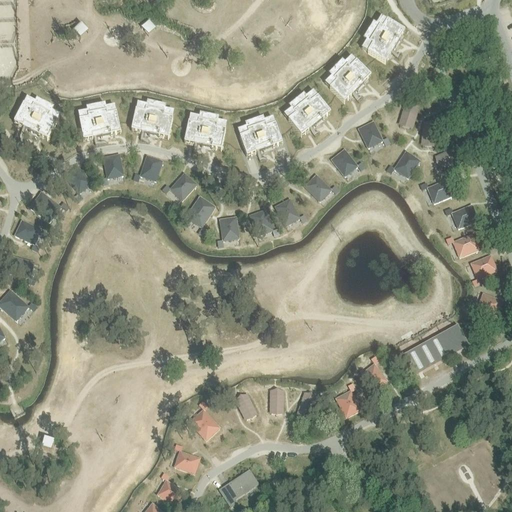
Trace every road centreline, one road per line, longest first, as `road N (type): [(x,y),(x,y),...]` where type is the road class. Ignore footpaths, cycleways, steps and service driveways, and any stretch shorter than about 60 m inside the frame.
road 1 (track): [(260,0),(223,38),(193,52),(164,48),(107,21)]
road 2 (track): [(13,82),(90,43),(99,21),(89,0)]
